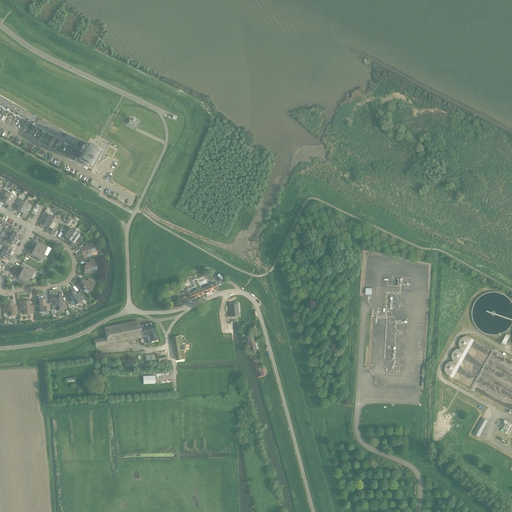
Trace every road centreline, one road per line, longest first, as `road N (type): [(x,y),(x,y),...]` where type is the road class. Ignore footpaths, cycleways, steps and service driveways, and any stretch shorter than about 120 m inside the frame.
road 1 (unclassified): [(312,511),(256,302),(235,291),(176,311),(130,311)]
road 2 (residential): [(134,199),(0,125)]
road 3 (residential): [(0,293),(71,279),(71,250),(32,228)]
road 4 (unclassified): [(0,348),(65,340),(130,311)]
